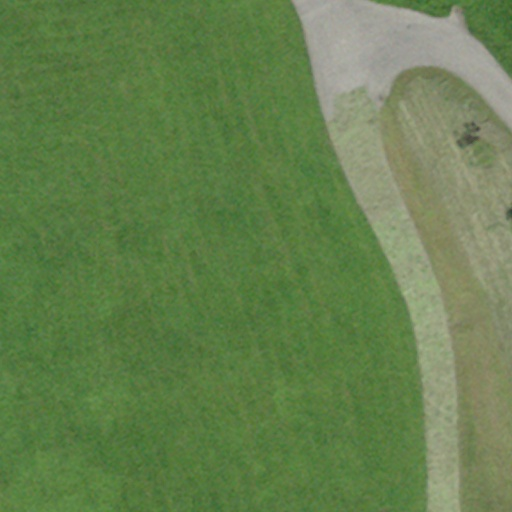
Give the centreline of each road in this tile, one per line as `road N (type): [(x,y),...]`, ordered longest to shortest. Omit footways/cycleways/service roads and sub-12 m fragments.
road 1 (track): [(448,511),(417,316),(340,61),(309,0)]
road 2 (track): [(340,61),(426,28),(511,102)]
